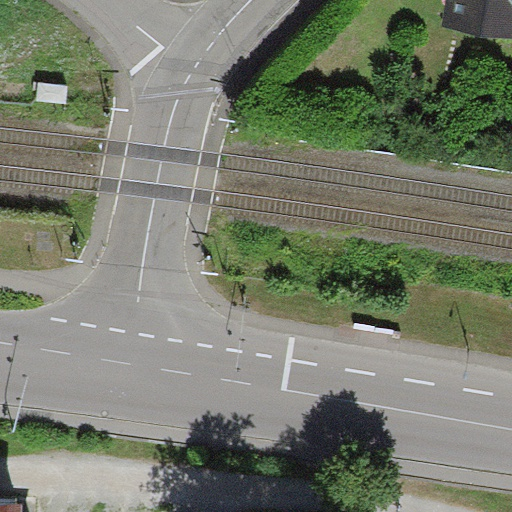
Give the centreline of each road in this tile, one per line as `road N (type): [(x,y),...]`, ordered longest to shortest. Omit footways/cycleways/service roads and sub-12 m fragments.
road 1 (secondary): [(511,430),(125,370)]
road 2 (tertiary): [(125,370),(165,155),(195,61)]
road 3 (secondary): [(125,370),(0,351)]
